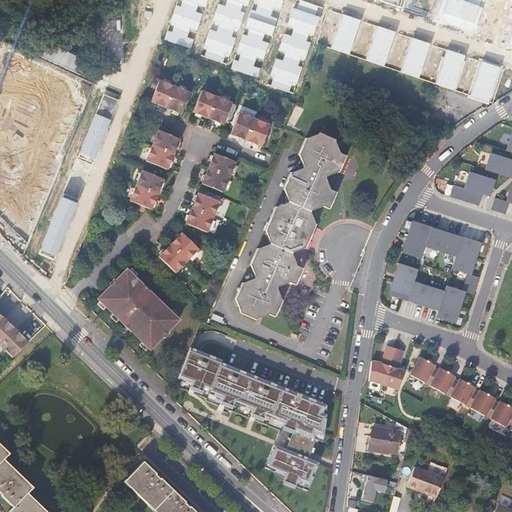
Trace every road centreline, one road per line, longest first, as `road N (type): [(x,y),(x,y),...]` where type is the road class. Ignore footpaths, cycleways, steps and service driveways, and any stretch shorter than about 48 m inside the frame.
road 1 (secondary): [(262,511),(56,310)]
road 2 (residential): [(56,310),(127,235),(157,225),(197,134)]
road 3 (residential): [(337,511),(364,316)]
road 4 (residential): [(407,192),(511,101)]
road 5 (residential): [(364,316),(375,255),(407,192)]
road 6 (residential): [(462,347),(503,225)]
